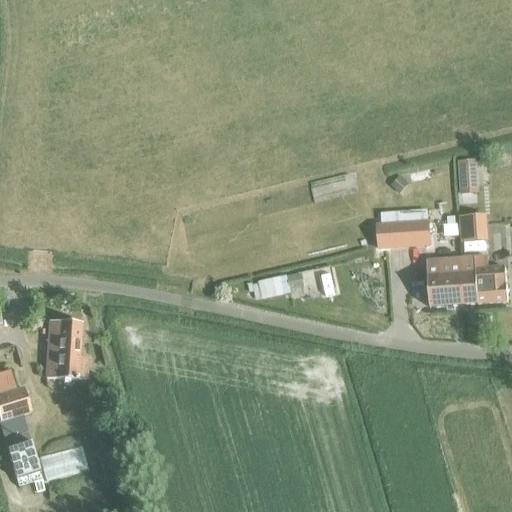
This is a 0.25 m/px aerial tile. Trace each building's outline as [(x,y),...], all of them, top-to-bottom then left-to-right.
[(458,164),(459,198),(475,197),(475,164),(458,164)] [(399,178),(391,187),(399,195),(407,186),(399,178)] [(484,217),(462,218),(464,243),(486,241),(484,217)] [(429,222),(377,225),(378,250),(430,247),(429,222)] [(426,263),(429,309),(465,307),(508,304),(505,270),(489,272),(488,259),(461,261),(426,263)] [(300,275),(287,278),(290,291),(303,288),(300,275)] [(258,285),(253,287),(256,300),(261,298),(262,302),(279,298),(274,280),(258,284),(258,285)] [(77,361),(79,327),(50,325),(47,370),(46,382),(75,384),(75,382),(85,382),(86,362),(77,361)] [(0,429),(15,481),(37,475),(24,427),(21,428),(18,418),(30,415),(23,391),(15,393),(9,374),(0,376),(0,429)] [(95,385),(78,390),(83,408),(100,404),(95,385)]
